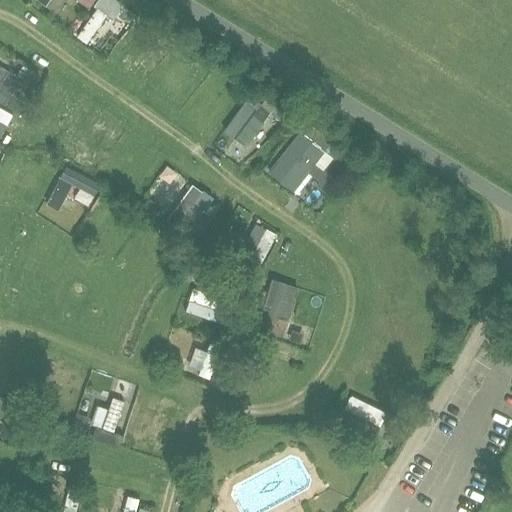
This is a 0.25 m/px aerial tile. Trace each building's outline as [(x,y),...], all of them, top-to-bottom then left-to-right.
[(91,0),(90,0),(72,33),(84,39),(103,6),(91,0)] [(105,49),(116,58),(124,49),(133,56),(146,41),(126,24),(105,49)] [(160,82),(173,57),(160,50),(148,76),(160,82)] [(0,98),(3,103),(14,94),(2,79),(0,81),(0,98)] [(58,95),(49,108),(59,114),(67,101),(58,95)] [(246,138),(253,114),(240,110),(233,134),(246,138)] [(68,139),(83,150),(101,125),(86,114),(68,139)] [(287,135),(264,168),(281,180),(304,147),(287,135)] [(11,156),(5,179),(18,182),(23,159),(11,156)] [(354,170),(348,180),(371,192),(377,182),(354,170)] [(74,197),(82,184),(60,171),(45,197),(53,201),(60,189),(74,197)] [(87,236),(108,202),(93,193),(72,228),(87,236)] [(114,257),(127,263),(145,227),(132,220),(114,257)] [(260,252),(271,229),(260,224),(249,247),(260,252)] [(185,300),(212,300),(212,288),(185,288),(185,300)] [(283,315),(278,332),(300,339),(306,322),(283,315)] [(184,343),(177,365),(206,374),(213,353),(184,343)] [(66,407),(75,362),(61,359),(57,378),(39,374),(34,401),(66,407)] [(372,428),(381,407),(342,390),(340,395),(320,386),(313,402),(372,428)] [(86,420),(109,427),(118,396),(107,392),(103,404),(92,401),(86,420)] [(140,430),(164,437),(173,407),(149,400),(140,430)] [(274,491),(306,476),(292,448),(266,461),(274,478),(269,481),(274,491)] [(258,501),(248,475),(224,484),(234,510),(258,501)] [(68,511),(76,482),(64,479),(57,511),(68,511)] [(120,495),(115,511),(136,511),(140,501),(120,495)]
